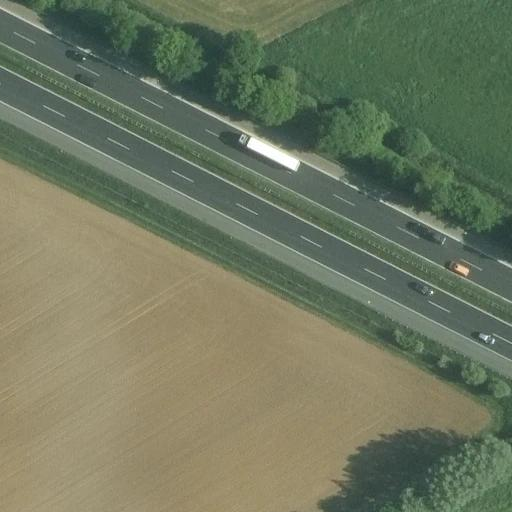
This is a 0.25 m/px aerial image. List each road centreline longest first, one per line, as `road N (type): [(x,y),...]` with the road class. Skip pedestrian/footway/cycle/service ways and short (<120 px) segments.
road 1 (motorway): [(0,84),(511,347)]
road 2 (motorway): [(511,285),(0,25)]
